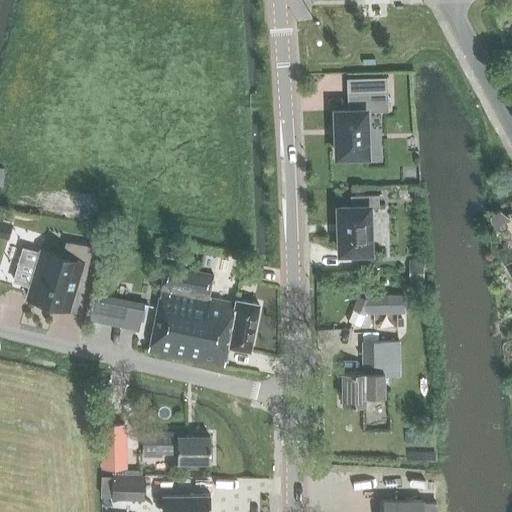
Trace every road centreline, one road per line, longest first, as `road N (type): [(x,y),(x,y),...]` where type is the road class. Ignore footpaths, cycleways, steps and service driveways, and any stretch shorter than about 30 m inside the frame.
road 1 (secondary): [(292,395),(279,0)]
road 2 (unclassified): [(292,395),(258,395),(0,333)]
road 3 (residential): [(511,129),(446,0)]
